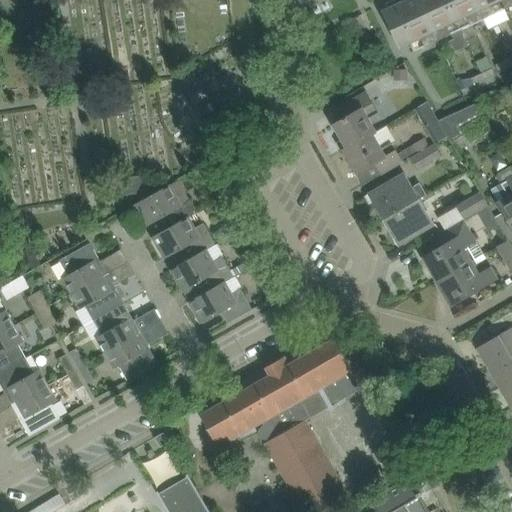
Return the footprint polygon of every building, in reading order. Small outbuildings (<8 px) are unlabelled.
[(511,0),(393,0),(385,4),(388,11),(400,35),(401,35),(400,33),(404,31),(410,44),(414,52),(425,47),(437,42),(451,35),(451,34),(454,39),(450,41),(455,52),(468,46),(460,30),(470,26),(496,13),(505,9),(511,5),(511,0)] [(499,73),(511,66),(511,55),(503,60),(503,61),(495,65),(499,73)] [(471,79),(473,85),(495,75),(492,69),(471,79)] [(408,70),(394,70),(394,82),(408,81),(408,70)] [(346,148),(373,133),(377,131),(369,118),(378,112),(366,91),(336,109),(343,120),(333,126),(346,148)] [(427,103),(415,110),(429,134),(434,143),(447,136),(439,121),(438,121),(427,103)] [(468,107),(439,121),(447,136),(448,136),(451,143),(465,135),(461,128),(482,116),(475,104),(469,107),(468,107)] [(382,149),(373,133),(346,148),(342,150),(356,174),(375,163),(382,175),(403,163),(402,162),(418,153),(413,145),(398,154),(391,143),(382,149)] [(434,143),(435,144),(447,136),(434,143)] [(425,139),(413,145),(418,153),(425,149),(429,146),(425,139)] [(434,144),(435,144),(434,143),(429,146),(425,149),(418,153),(402,162),(403,163),(410,158),(418,172),(442,158),(434,144)] [(498,204),(506,218),(511,227),(511,167),(509,168),(498,174),(497,178),(501,184),(491,190),(499,204),(498,204)] [(385,184),(368,194),(383,220),(419,199),(426,195),(419,183),(413,187),(405,173),(385,184)] [(142,177),(115,180),(117,196),(145,193),(142,177)] [(181,205),(170,185),(134,205),(146,227),(166,216),(172,226),(172,227),(188,218),(197,213),(190,200),(181,205)] [(480,193),(457,206),(458,208),(464,218),(465,219),(476,212),(488,206),(480,193)] [(383,220),(383,221),(388,219),(393,228),(389,231),(398,246),(435,225),(419,199),(383,220)] [(488,206),(476,212),(482,222),(493,215),(488,206)] [(172,227),(172,226),(152,237),(165,259),(184,248),(190,259),(206,250),(216,246),(203,224),(194,229),(188,218),(172,227)] [(464,220),(451,227),(434,237),(435,239),(441,235),(446,244),(423,258),(438,283),(471,263),(464,251),(477,243),(464,220)] [(497,248),(500,253),(510,271),(511,269),(511,246),(509,241),(497,248)] [(58,280),(62,278),(72,295),(108,275),(107,274),(124,265),(124,264),(107,273),(90,243),(58,261),(60,263),(51,268),(58,280)] [(190,259),(170,270),(183,292),(202,281),(208,291),(209,292),(225,283),(234,278),(230,271),(221,256),(212,261),(206,250),(190,259)] [(471,263),(438,283),(451,305),(474,292),(484,286),(497,279),(490,267),(478,274),(471,263)] [(241,264),(230,271),(234,278),(245,272),(241,264)] [(124,305),(108,275),(72,295),(80,310),(85,308),(93,322),(124,305)] [(209,292),(208,291),(189,302),(201,324),(221,313),(227,324),(252,310),(240,288),(231,293),(225,283),(209,292)] [(32,296),(41,312),(50,307),(41,291),(32,296)] [(27,299),(36,315),(41,312),(32,296),(27,299)] [(0,335),(14,327),(4,310),(0,302),(0,335)] [(96,338),(105,355),(141,334),(158,324),(157,323),(140,333),(124,305),(93,322),(100,336),(96,338)] [(50,307),(41,312),(50,327),(58,322),(50,307)] [(50,327),(41,312),(36,315),(45,330),(50,327)] [(23,343),(14,327),(0,335),(0,374),(27,360),(19,345),(23,343)] [(478,349),(489,368),(511,355),(511,328),(476,349),(477,350),(478,349)] [(304,511),(320,511),(331,506),(348,496),(305,422),(360,389),(329,333),(237,385),(241,393),(201,416),(211,433),(218,445),(261,421),(264,426),(260,428),(259,429),(259,430),(258,431),(258,435),(259,436),(261,438),(261,439),(263,439),(264,440),(265,441),(266,441),(268,440),(269,442),(267,443),(304,511)] [(158,364),(141,334),(105,355),(114,370),(119,367),(127,381),(158,364)] [(70,353),(79,369),(85,365),(76,349),(70,353)] [(68,375),(75,371),(65,355),(59,359),(68,375)] [(511,355),(489,368),(501,388),(511,381),(511,355)] [(12,406),(0,412),(0,413),(12,406),(12,407),(48,386),(47,384),(39,371),(31,357),(27,360),(0,374),(0,384),(6,395),(12,406)] [(85,365),(79,369),(87,384),(94,380),(85,365)] [(75,371),(68,375),(77,390),(83,386),(75,371)] [(511,381),(501,388),(511,407),(511,381)] [(57,401),(48,386),(12,407),(29,436),(60,419),(51,404),(57,401)] [(163,433),(154,438),(160,448),(169,443),(163,433)] [(209,511),(188,474),(186,475),(187,477),(159,494),(158,492),(156,493),(167,511),(209,511)] [(429,511),(421,496),(422,496),(411,477),(393,486),(367,501),(374,511),(373,511),(429,511)]
